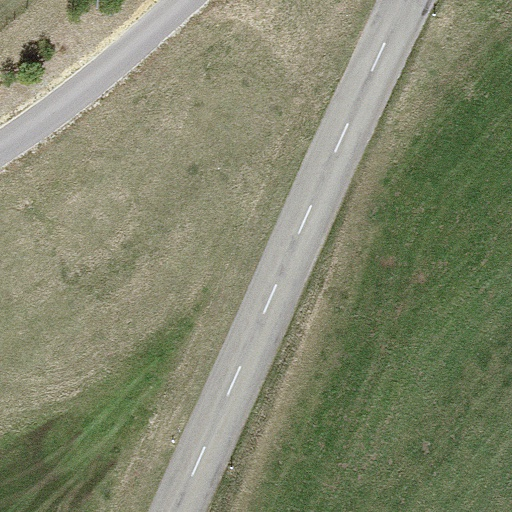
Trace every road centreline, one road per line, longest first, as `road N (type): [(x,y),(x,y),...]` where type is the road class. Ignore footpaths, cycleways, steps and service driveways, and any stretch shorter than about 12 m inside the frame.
road 1 (tertiary): [(182,511),(404,0)]
road 2 (unclassified): [(180,0),(0,144)]
